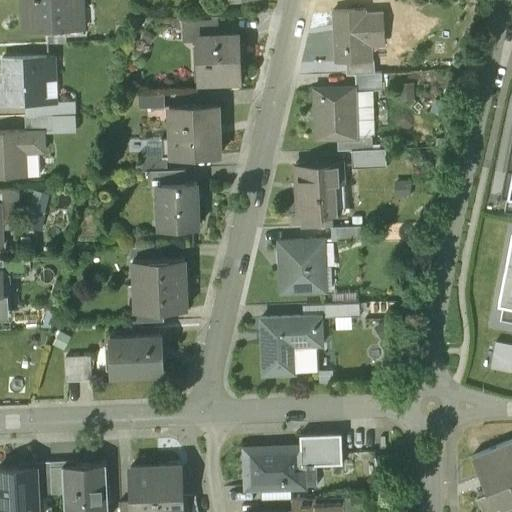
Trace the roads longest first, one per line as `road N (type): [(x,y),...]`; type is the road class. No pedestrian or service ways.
road 1 (residential): [(205,412),(299,0)]
road 2 (residential): [(428,375),(442,264),(500,0)]
road 3 (residential): [(0,422),(205,412)]
road 4 (residential): [(205,412),(397,405)]
